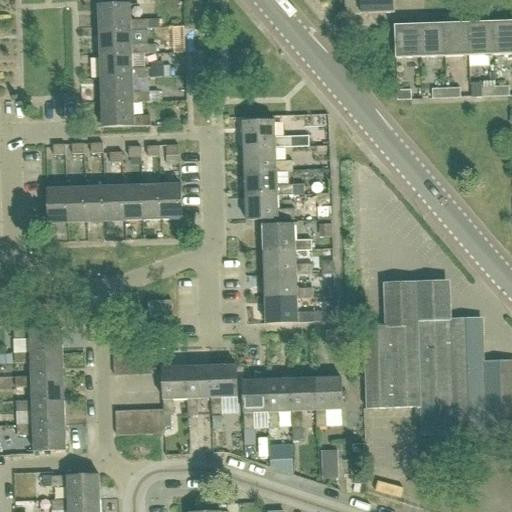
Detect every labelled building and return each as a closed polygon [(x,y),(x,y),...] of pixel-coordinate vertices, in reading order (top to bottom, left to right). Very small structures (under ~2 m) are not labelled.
[(394,0),(360,0),(361,15),(369,15),(395,14),(394,0)] [(131,6),(99,7),(100,32),(132,31),(132,33),(149,32),(148,22),(131,22),(131,6)] [(494,56),(511,55),(511,23),(493,24),(494,56)] [(470,57),(494,56),(493,24),(469,25),(470,57)] [(421,59),(446,58),(445,25),(420,26),(421,59)] [(446,58),(470,57),(469,25),(445,25),(446,58)] [(396,59),(421,59),(420,26),(395,27),(396,59)] [(132,46),(132,33),(132,31),(100,32),(101,56),(132,55),(133,57),(149,56),(149,46),(132,46)] [(133,70),(133,57),(132,55),(101,56),(101,80),(133,79),(133,80),(150,80),(150,70),(133,70)] [(134,95),(133,80),(133,79),(101,80),(102,104),(134,103),(134,105),(151,104),(151,94),(134,95)] [(481,88),(484,88),(484,84),(471,84),(472,98),(482,98),(481,88)] [(495,88),(495,97),(509,97),(509,87),(495,88)] [(482,98),(495,97),(495,88),(484,88),(481,88),(482,98)] [(446,90),(447,99),(461,99),(461,89),(446,90)] [(432,100),(447,99),(446,90),(432,90),(432,100)] [(398,101),(411,100),(411,91),(397,91),(398,101)] [(135,119),(134,105),(134,103),(102,104),(103,129),(135,128),(151,128),(151,118),(135,119)] [(275,123),(243,124),(244,149),(276,148),(276,149),(311,148),(310,137),(276,139),(275,123)] [(92,156),(104,155),(104,145),(91,146),(92,156)] [(72,156),(85,156),(84,146),(72,146),(72,156)] [(54,157),(66,156),(66,147),(53,147),(54,157)] [(167,158),(179,157),(179,147),(166,148),(167,158)] [(148,158),(160,158),(160,148),(148,148),(148,158)] [(276,163),(276,149),(276,148),(244,149),(245,173),(277,172),(277,174),(294,173),(293,163),(276,163)] [(129,159),(142,159),(141,149),(129,149),(129,159)] [(111,164),(123,164),(123,154),(111,155),(111,164)] [(277,187),(277,174),(277,172),(245,173),(246,197),(277,196),(277,197),(295,197),(294,187),(277,187)] [(161,187),(163,221),(182,220),(181,186),(161,187)] [(125,222),(144,222),(143,187),(124,188),(125,222)] [(144,222),(163,221),(161,187),(143,187),(144,222)] [(106,223),(125,222),(124,188),(105,189),(106,223)] [(69,224),(88,224),(86,189),(68,190),(69,224)] [(88,224),(106,223),(105,189),(86,189),(88,224)] [(49,225),(69,224),(68,190),(48,191),(49,225)] [(278,211),(277,197),(277,196),(246,197),(247,222),(278,220),(278,221),(295,221),(295,210),(278,211)] [(296,250),(296,252),(312,251),(312,241),(296,242),(295,226),(263,227),(264,251),(296,250)] [(296,265),(296,252),(296,250),(264,251),(265,276),(297,274),(297,276),(313,275),(313,265),(296,265)] [(297,290),(297,276),(297,274),(265,276),(265,299),(298,298),(298,300),(314,299),(313,289),(297,290)] [(298,313),(298,300),(298,298),(265,299),(266,325),(299,324),(299,325),(315,324),(314,313),(298,313)] [(149,317),(172,316),(172,302),(148,303),(149,317)] [(30,340),(31,354),(31,355),(63,354),(62,329),(52,330),(30,330),(29,312),(13,308),(13,330),(14,341),(30,340)] [(469,339),(468,320),(418,322),(418,327),(364,329),(366,411),(420,409),(421,437),(511,434),(511,375),(502,376),(501,362),(485,363),(485,338),(469,339)] [(163,375),(163,369),(162,351),(150,352),(151,375),(163,375)] [(127,376),(139,376),(138,352),(126,353),(127,376)] [(139,376),(151,375),(150,352),(138,352),(139,376)] [(115,377),(127,376),(126,353),(114,353),(115,377)] [(63,354),(31,355),(31,354),(15,355),(15,365),(31,365),(32,378),(32,379),(64,378),(63,354)] [(199,400),(212,400),(213,400),(212,367),(188,368),(189,401),(189,416),(199,416),(199,400)] [(213,400),(212,400),(213,415),(223,415),(223,399),(238,399),(237,367),(212,367),(213,400)] [(163,369),(163,375),(164,411),(165,417),(175,417),(174,401),(189,401),(188,368),(163,369)] [(32,403),(65,402),(64,378),(32,379),(32,378),(15,379),(16,389),(32,389),(32,402),(32,403)] [(318,412),(316,412),(316,428),(327,428),(326,412),(343,411),(341,379),(316,380),(318,412)] [(302,413),(316,412),(318,412),(316,380),(292,381),(294,413),(292,413),(292,429),(302,429),(302,413)] [(278,414),(292,413),(294,413),(292,381),(268,382),(270,414),(268,414),(268,430),(278,430),(278,414)] [(254,414),(268,414),(270,414),(268,382),(244,383),(245,415),(244,415),(244,431),(255,431),(254,414)] [(65,402),(32,403),(32,402),(16,403),(16,413),(32,413),(33,426),(33,427),(65,426),(65,402)] [(165,435),(165,428),(165,417),(164,411),(152,412),(153,436),(161,435),(165,435)] [(117,437),(129,436),(128,412),(116,413),(117,437)] [(129,436),(141,436),(140,412),(128,412),(129,436)] [(141,436),(153,436),(152,412),(140,412),(141,436)] [(66,451),(65,426),(33,427),(33,426),(17,427),(17,437),(33,437),(34,452),(66,451)] [(275,445),(276,469),(296,475),(294,445),(275,445)] [(322,481),(338,480),(337,452),(322,453),(322,481)] [(372,474),(371,483),(394,488),(396,478),(372,474)] [(68,501),(68,503),(100,501),(99,476),(67,478),(67,477),(51,478),(52,488),(67,487),(68,501)] [(19,496),(20,511),(23,511),(41,511),(40,494),(19,496)] [(100,511),(100,501),(68,503),(68,501),(52,502),(53,511),(68,511),(100,511)]
